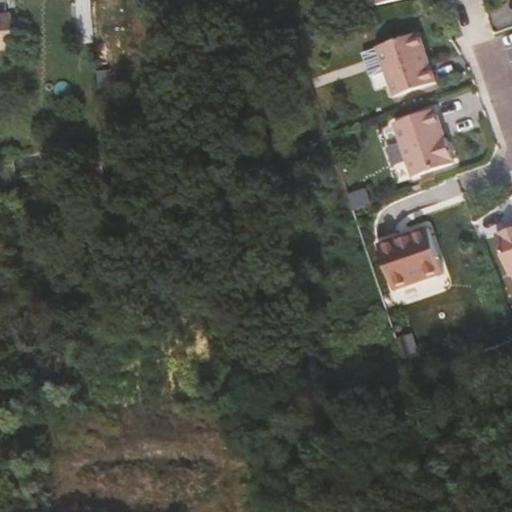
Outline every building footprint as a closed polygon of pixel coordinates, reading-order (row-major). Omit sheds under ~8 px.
[(10,20),(2,21),(5,54),(12,54),(10,20)] [(416,33),(376,47),(393,97),(434,82),(416,33)] [(440,143),(445,141),(433,109),(393,123),(405,155),(440,143)] [(453,163),(445,141),(440,143),(405,155),(413,178),(453,163)] [(428,231),(378,247),(393,294),(443,276),(428,231)] [(511,232),(499,237),(511,276),(511,232)] [(25,465),(0,469),(0,503),(43,497),(40,479),(27,480),(25,465)]
